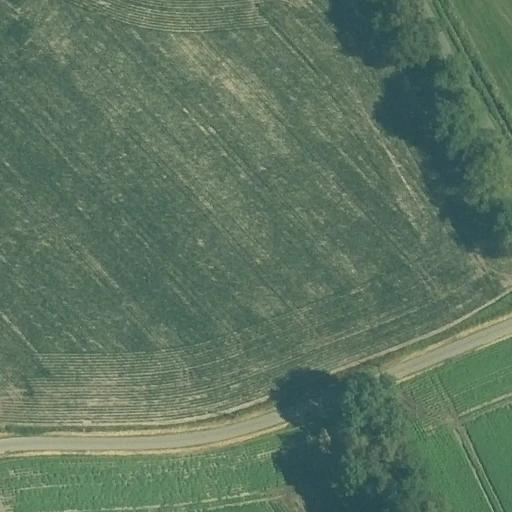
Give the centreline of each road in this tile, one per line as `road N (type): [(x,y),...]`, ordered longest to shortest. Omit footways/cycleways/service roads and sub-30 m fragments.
road 1 (unclassified): [(0,448),(231,430),(305,410),(511,326)]
road 2 (unclassified): [(424,0),(511,158)]
